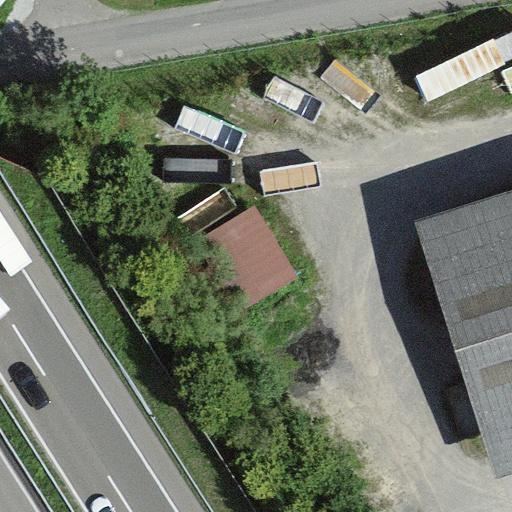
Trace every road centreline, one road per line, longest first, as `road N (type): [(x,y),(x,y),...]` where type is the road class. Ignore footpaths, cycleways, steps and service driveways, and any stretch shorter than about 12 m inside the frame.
road 1 (residential): [(384,0),(0,68)]
road 2 (motorway): [(132,511),(0,303)]
